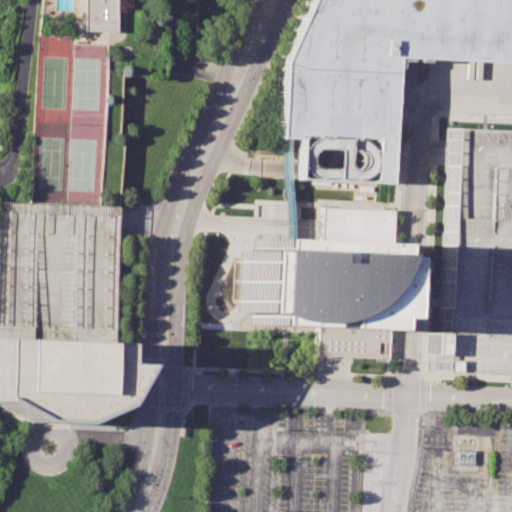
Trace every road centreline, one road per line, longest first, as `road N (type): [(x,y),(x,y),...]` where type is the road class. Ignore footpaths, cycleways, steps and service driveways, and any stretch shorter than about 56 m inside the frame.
road 1 (residential): [(511,94),(451,94),(431,102),(418,122),(407,396),(390,511)]
road 2 (secondary): [(229,87),(181,211),(156,438),(128,511)]
road 3 (residential): [(164,391),(511,399)]
